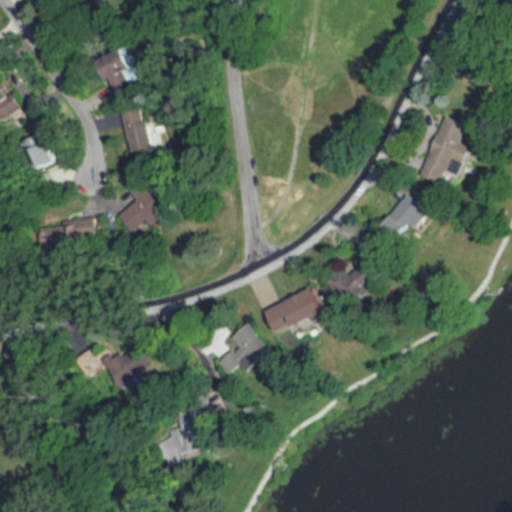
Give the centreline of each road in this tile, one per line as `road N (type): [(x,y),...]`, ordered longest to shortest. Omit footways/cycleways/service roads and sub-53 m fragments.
road 1 (residential): [(453,0),(366,173),(321,226),(225,282),(155,303),(0,329)]
road 2 (residential): [(262,264),(233,59),(237,0)]
road 3 (residential): [(91,173),(98,135),(91,112),(10,0)]
